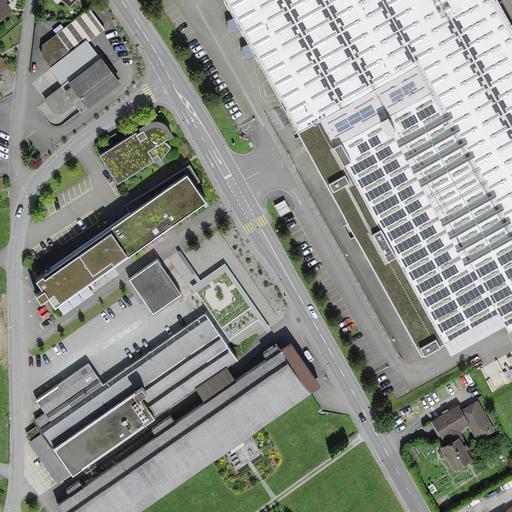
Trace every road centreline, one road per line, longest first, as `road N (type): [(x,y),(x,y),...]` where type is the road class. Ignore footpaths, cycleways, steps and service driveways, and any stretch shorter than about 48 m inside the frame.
road 1 (residential): [(12,511),(15,249),(29,192),(66,150),(170,79)]
road 2 (primary): [(420,511),(170,79)]
